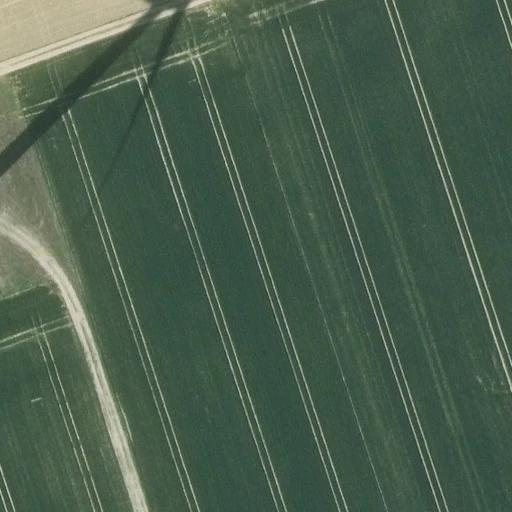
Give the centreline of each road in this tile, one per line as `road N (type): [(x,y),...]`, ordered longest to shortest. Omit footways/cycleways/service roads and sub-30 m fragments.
road 1 (track): [(140,511),(61,279),(0,223)]
road 2 (track): [(197,0),(0,69)]
